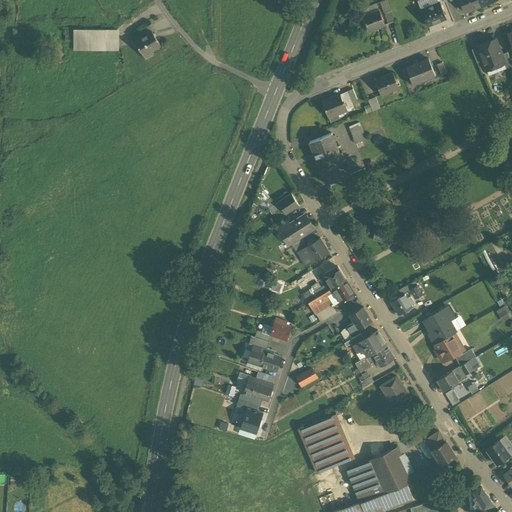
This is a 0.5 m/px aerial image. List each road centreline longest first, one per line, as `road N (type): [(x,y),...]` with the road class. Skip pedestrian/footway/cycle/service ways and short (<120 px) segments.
road 1 (residential): [(483,469),(322,222),(288,162),(283,125),(291,101),(305,91),(511,8)]
road 2 (primary): [(150,511),(174,364),(311,0)]
road 3 (track): [(161,0),(208,57),(275,90)]
